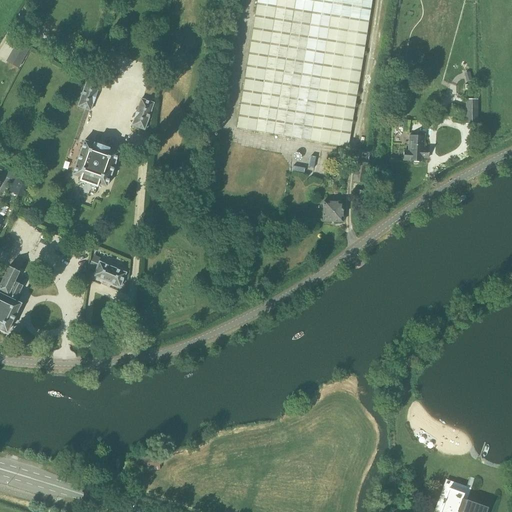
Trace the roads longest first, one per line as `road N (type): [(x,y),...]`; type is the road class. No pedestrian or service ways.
road 1 (tertiary): [(511,153),(402,213),(319,275),(224,330),(124,360),(0,357)]
road 2 (unknown): [(124,360),(137,173)]
road 3 (secondary): [(124,511),(0,468)]
